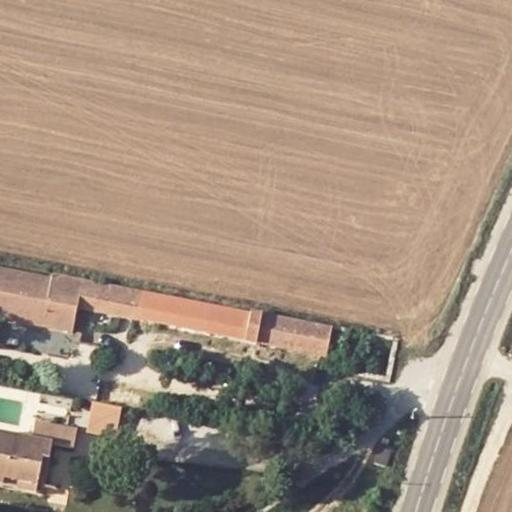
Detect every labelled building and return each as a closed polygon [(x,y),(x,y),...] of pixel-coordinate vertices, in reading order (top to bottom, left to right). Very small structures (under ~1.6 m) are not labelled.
[(82,308),(331,357),(337,327),(254,311),(252,315),(56,276),(54,284),(0,271),(0,318),(76,333),(82,308)] [(119,438),(126,406),(97,399),(89,431),(119,438)] [(0,433),(0,486),(12,488),(30,491),(32,483),(35,484),(37,472),(44,472),(49,445),(52,445),(69,447),(74,425),(30,418),(26,437),(0,433)] [(386,467),(392,450),(381,446),(375,463),(386,467)] [(42,485),(44,472),(37,472),(35,484),(42,485)] [(30,491),(12,488),(10,496),(28,499),(30,491)]
